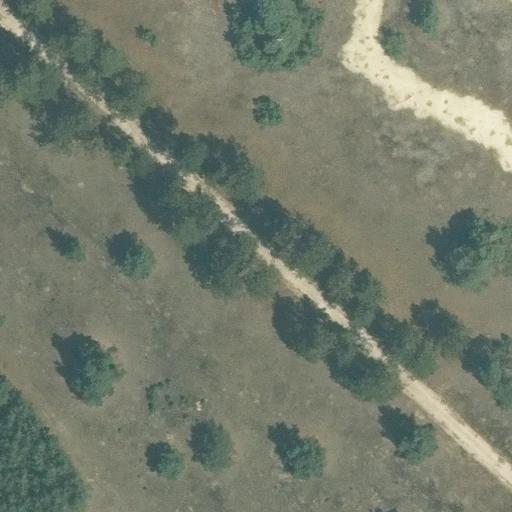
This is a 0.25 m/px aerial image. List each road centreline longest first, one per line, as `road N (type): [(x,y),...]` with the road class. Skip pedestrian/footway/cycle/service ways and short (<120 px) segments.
road 1 (track): [(0,6),(511,479)]
road 2 (track): [(126,511),(17,368),(0,304)]
